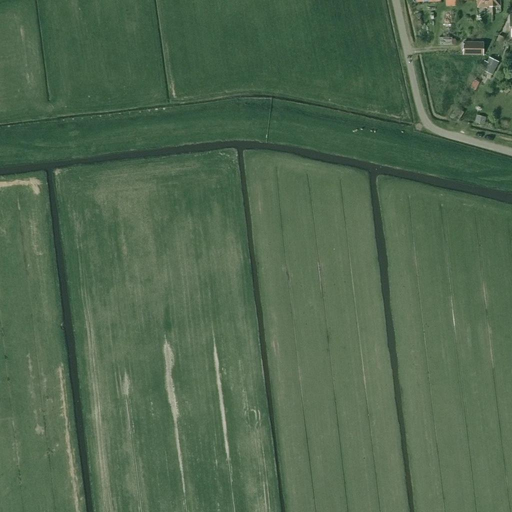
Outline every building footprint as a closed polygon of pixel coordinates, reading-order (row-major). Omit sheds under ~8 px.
[(458,0),(458,1),(475,0),(475,8),(499,7),(498,0),(458,0)] [(482,43),(462,42),(461,55),(481,55),(482,43)] [(498,62),(489,57),(486,62),(484,61),(480,68),(492,74),(498,62)] [(463,112),(455,108),(451,115),(459,119),(463,112)] [(476,115),(474,123),(484,125),(486,117),(476,115)]
